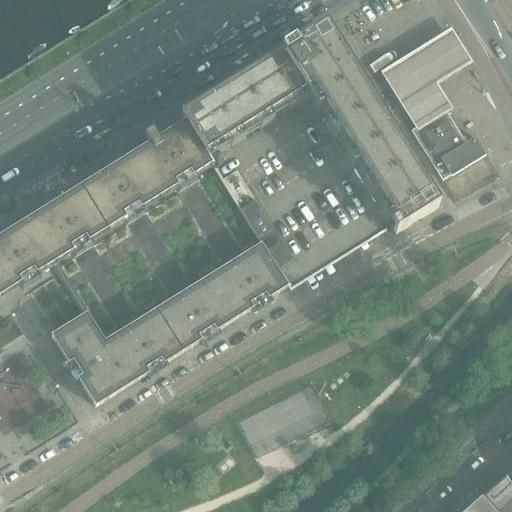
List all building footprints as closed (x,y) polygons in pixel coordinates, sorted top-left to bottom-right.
[(437,189),(367,79),(345,43),(343,40),(339,37),(334,36),(330,36),(324,28),(293,47),(292,45),(280,53),(281,55),(193,109),(180,118),(184,125),(183,125),(202,155),(304,92),(308,89),(354,160),(400,232),(437,209),(428,195),(437,189)] [(380,77),(418,136),(453,114),(438,88),(459,75),(473,66),(451,32),(439,40),(380,77)] [(400,232),(354,160),(308,89),(304,92),(202,155),(208,164),(156,197),(104,230),(53,263),(54,265),(52,266),(84,317),(86,315),(107,348),(263,251),(287,289),(289,293),(390,230),(394,236),(400,232)] [(484,157),(473,139),(464,145),(443,113),(411,133),(441,182),(450,177),(450,178),(484,157)] [(0,299),(2,298),(52,266),(54,265),(53,263),(104,230),(156,197),(208,164),(202,155),(183,125),(157,142),(151,133),(143,138),(149,147),(131,158),(106,174),(107,175),(99,180),(98,179),(78,191),(53,206),(54,208),(47,213),(46,211),(27,223),(1,239),(2,240),(0,241),(0,299)] [(94,409),(287,289),(263,251),(107,348),(86,315),(84,317),(50,338),(67,365),(73,362),(82,377),(77,381),(94,409)] [(504,479),(478,501),(487,511),(511,511),(511,490),(511,488),(507,483),(504,479)] [(487,511),(478,501),(466,511),(487,511)]
